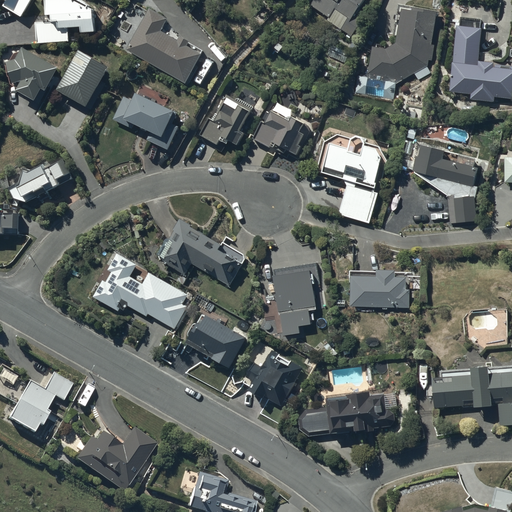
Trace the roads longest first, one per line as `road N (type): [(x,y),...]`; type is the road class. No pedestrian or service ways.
road 1 (residential): [(16,304),(339,503)]
road 2 (residential): [(16,304),(54,241),(137,189),(174,177),(229,178),(265,197)]
road 3 (residential): [(339,503),(405,461),(511,450)]
